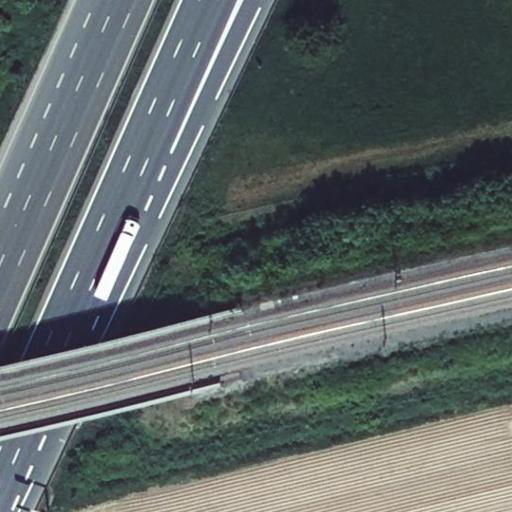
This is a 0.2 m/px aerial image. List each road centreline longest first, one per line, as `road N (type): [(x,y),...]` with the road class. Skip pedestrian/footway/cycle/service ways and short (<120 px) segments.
road 1 (motorway): [(47,361),(147,212),(252,0)]
road 2 (motorway): [(47,361),(206,0)]
road 3 (motorway): [(124,0),(58,147)]
road 4 (motorway): [(100,0),(58,147)]
road 5 (motorway): [(58,147),(0,280)]
